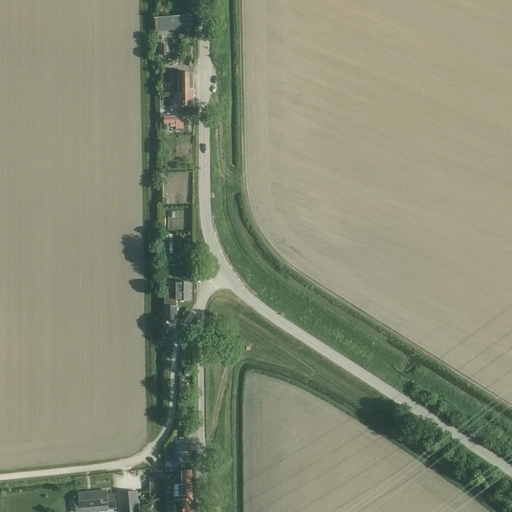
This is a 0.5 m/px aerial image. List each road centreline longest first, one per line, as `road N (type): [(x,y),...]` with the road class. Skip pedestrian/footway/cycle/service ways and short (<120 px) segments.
road 1 (unclassified): [(511,472),(263,311),(224,272)]
road 2 (unclassified): [(224,272),(205,223),(203,0)]
road 3 (residential): [(201,511),(199,307),(224,272)]
road 4 (track): [(0,477),(122,464)]
